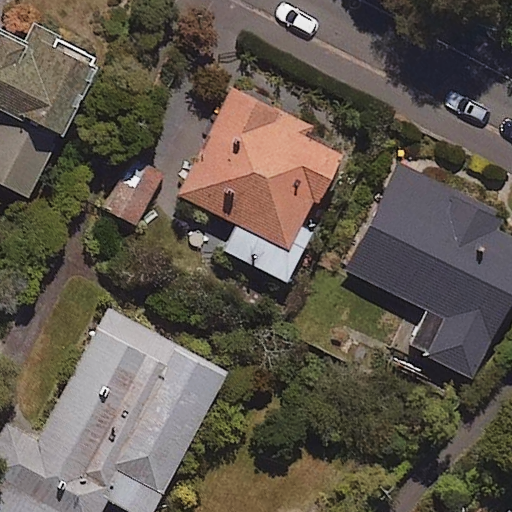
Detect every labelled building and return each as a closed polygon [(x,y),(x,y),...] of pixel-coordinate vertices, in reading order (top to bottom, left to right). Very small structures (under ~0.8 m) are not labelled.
[(22,38),(0,28),(0,181),(28,195),(95,52),(29,22),(22,38)] [(345,147),(235,85),(176,187),(235,220),(221,244),(282,279),(311,227),(302,222),(345,147)] [(161,173),(131,157),(102,212),(131,228),(161,173)] [(511,234),(494,225),(500,212),(396,161),(346,267),(428,306),(409,344),(471,374),(511,288),(511,234)] [(214,230),(174,207),(148,251),(188,275),(214,230)] [(147,511),(225,370),(108,305),(0,502),(0,511),(96,511),(106,495),(136,511),(147,511)] [(511,511),(511,507),(506,503),(497,511),(511,511)]
